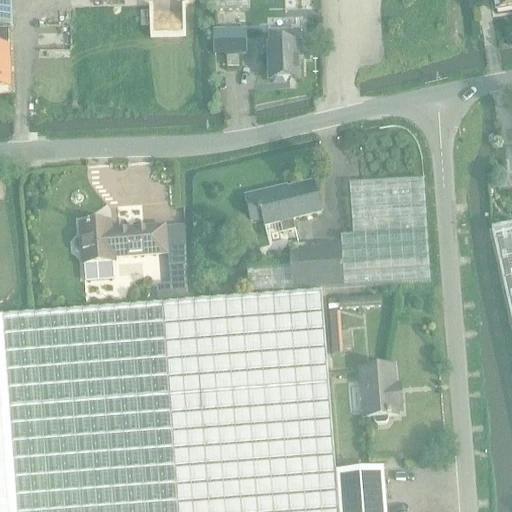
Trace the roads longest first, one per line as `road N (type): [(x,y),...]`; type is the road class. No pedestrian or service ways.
road 1 (unclassified): [(0,153),(258,128),(433,92)]
road 2 (unclassified): [(433,92),(464,511)]
